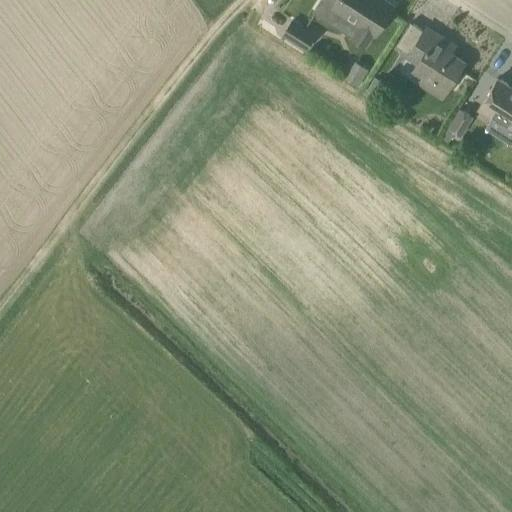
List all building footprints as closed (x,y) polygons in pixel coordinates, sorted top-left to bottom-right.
[(320,0),(313,11),(335,25),(341,14),(360,26),(353,37),(366,45),(373,33),(375,34),(393,6),(384,0),(320,0)] [(307,48),(316,35),(292,20),(284,34),(307,48)] [(424,30),(410,22),(396,44),(408,52),(407,55),(418,62),(414,69),(447,90),(463,63),(442,47),(447,40),(427,26),(424,30)] [(347,83),(357,89),(368,71),(358,65),(347,83)] [(511,86),(498,78),(479,109),(491,117),(494,113),(511,124),(511,86)] [(460,134),(472,117),(461,110),(450,127),(460,134)]
